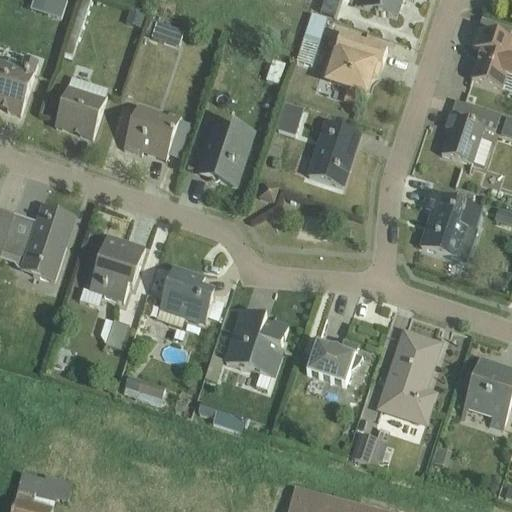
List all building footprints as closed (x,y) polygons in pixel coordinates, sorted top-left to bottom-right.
[(67,0),(34,0),(31,12),(61,22),(68,0),(67,0)] [(84,0),(83,0),(65,57),(73,59),(92,2),(84,0)] [(328,0),(325,0),(320,14),(333,19),(338,4),(328,0)] [(364,0),(361,10),(396,22),(402,5),(403,6),(404,3),(401,2),(401,0),(364,0)] [(130,14),(126,27),(141,32),(145,19),(130,14)] [(311,17),(296,63),(312,69),(327,23),(311,17)] [(478,34),(511,44),(511,31),(486,23),(482,22),(478,34)] [(157,25),(152,40),(179,50),(184,35),(157,25)] [(511,44),(478,34),(473,52),(482,54),(472,84),(511,96),(511,44)] [(338,41),(334,51),(333,54),(335,55),(325,83),(348,90),(362,95),(365,96),(375,66),(383,69),(388,54),(339,38),(338,41)] [(334,51),(338,41),(331,39),(328,49),(334,51)] [(20,73),(24,62),(10,58),(7,67),(7,68),(20,73)] [(7,68),(7,67),(0,64),(0,110),(8,113),(7,115),(21,120),(38,67),(24,62),(20,73),(7,68)] [(272,63),(266,83),(279,87),(285,67),(272,63)] [(71,81),(55,131),(57,131),(58,129),(81,136),(80,139),(94,143),(110,94),(71,81)] [(362,95),(348,90),(344,105),(357,109),(362,95)] [(450,119),(485,131),(495,134),(501,118),(456,103),(450,119)] [(284,107),(276,133),(296,139),(303,112),(284,107)] [(169,158),(180,123),(182,119),(169,115),(167,119),(138,109),(124,153),(142,159),(144,153),(148,155),(147,158),(166,164),(169,158)] [(485,131),(450,119),(446,132),(450,133),(442,159),(473,169),(474,167),(484,170),(492,147),(481,143),(485,131)] [(511,121),(506,120),(501,137),(511,140),(511,121)] [(180,123),(169,158),(179,162),(192,127),(180,123)] [(327,127),(309,180),(343,191),(360,138),(327,127)] [(211,179),(211,182),(236,190),(255,135),(234,128),(231,136),(209,128),(194,172),(188,170),(188,172),(194,174),(211,179)] [(211,179),(194,174),(192,178),(210,184),(211,182),(211,179)] [(265,188),(260,201),(274,206),(279,192),(265,188)] [(469,232),(476,234),(483,212),(432,195),(427,212),(434,214),(421,251),(453,261),(458,245),(463,247),(469,232)] [(14,218),(0,260),(0,262),(13,267),(20,274),(55,286),(67,249),(61,247),(70,220),(42,210),(37,225),(14,218)] [(511,216),(498,212),(495,223),(511,228),(511,226),(511,216)] [(0,260),(14,218),(0,213),(0,260)] [(61,247),(67,249),(77,222),(70,220),(61,247)] [(458,245),(453,261),(452,264),(465,268),(476,234),(469,232),(463,247),(458,245)] [(94,280),(89,296),(123,307),(129,291),(133,292),(146,252),(130,247),(129,252),(121,249),(122,245),(104,240),(92,279),(94,280)] [(160,314),(186,323),(205,329),(207,321),(213,304),(213,300),(211,298),(201,294),(206,281),(174,271),(160,314)] [(213,304),(207,321),(219,325),(225,307),(213,304)] [(240,315),(224,366),(275,383),(285,355),(281,353),(289,331),(274,326),(277,316),(276,316),(270,331),(265,330),(267,322),(230,310),(229,312),(240,315)] [(186,323),(160,314),(157,324),(183,332),(186,323)] [(106,324),(101,339),(106,350),(122,354),(129,330),(114,325),(114,327),(106,324)] [(406,338),(380,415),(427,431),(439,397),(424,392),(438,349),(406,338)] [(339,358),(316,350),(307,377),(346,389),(350,375),(354,374),(359,368),(363,362),(356,359),(359,350),(344,345),(341,354),(339,358)] [(339,358),(341,354),(336,352),(332,351),(317,346),(316,350),(339,358)] [(480,363),(460,422),(464,424),(467,414),(492,422),(489,429),(503,434),(511,406),(511,375),(480,365),(481,363),(480,363)] [(129,380),(124,397),(162,409),(164,403),(163,402),(165,393),(129,380)] [(84,395),(76,416),(101,424),(102,420),(103,421),(110,404),(84,395)] [(202,405),(198,416),(214,422),(212,427),(243,437),(248,422),(202,405)] [(78,456),(79,436),(61,435),(60,455),(78,456)] [(360,438),(352,462),(370,469),(371,466),(378,468),(379,465),(381,466),(387,447),(360,438)] [(439,451),(434,467),(447,471),(452,455),(439,451)] [(23,478),(14,511),(54,511),(57,502),(69,505),(73,487),(46,480),(46,483),(23,478)] [(374,511),(295,491),(288,511),(374,511)]
